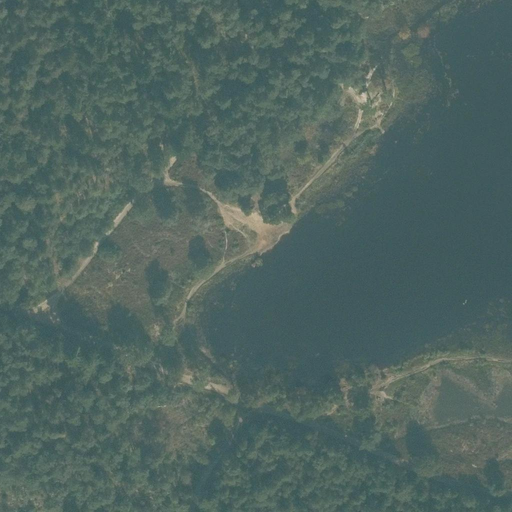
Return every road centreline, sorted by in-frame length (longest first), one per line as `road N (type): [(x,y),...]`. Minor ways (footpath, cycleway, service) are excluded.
road 1 (track): [(511,493),(457,484),(251,404)]
road 2 (track): [(150,182),(315,0)]
road 3 (track): [(379,118),(361,94),(186,0)]
road 4 (track): [(150,182),(39,314),(0,300)]
road 5 (track): [(231,396),(39,314)]
road 6 (track): [(251,404),(189,511)]
